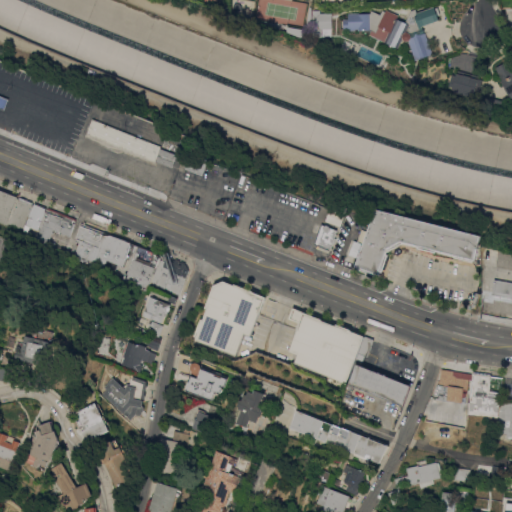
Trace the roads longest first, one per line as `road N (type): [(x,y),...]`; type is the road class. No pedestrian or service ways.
road 1 (residential): [(137,511),(176,332),(211,241)]
road 2 (primary): [(211,241),(0,154)]
road 3 (residential): [(362,511),(442,332)]
road 4 (primary): [(442,332),(263,262)]
road 5 (residential): [(106,511),(39,395),(0,400)]
